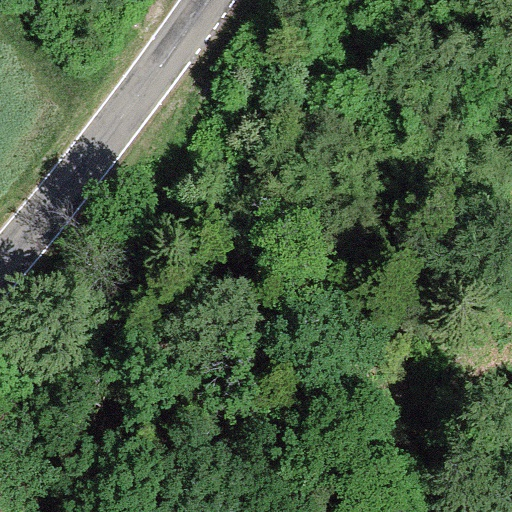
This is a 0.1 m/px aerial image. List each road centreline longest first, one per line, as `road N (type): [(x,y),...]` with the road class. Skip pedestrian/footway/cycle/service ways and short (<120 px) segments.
road 1 (tertiary): [(206,0),(0,261)]
road 2 (track): [(0,396),(75,260),(114,121)]
